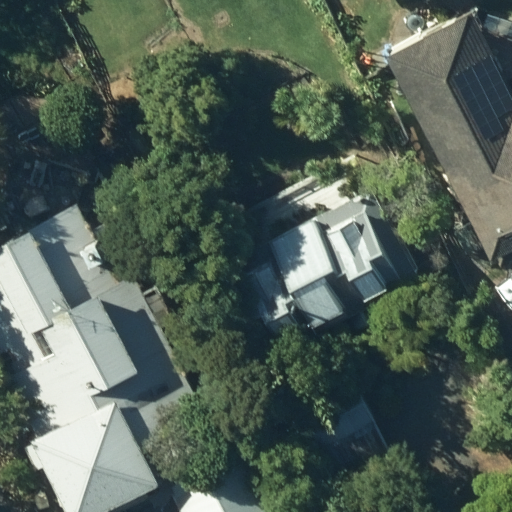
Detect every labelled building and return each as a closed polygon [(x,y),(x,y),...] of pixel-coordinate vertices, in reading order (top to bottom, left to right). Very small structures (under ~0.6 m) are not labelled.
[(469,0),(405,30),(505,240),(511,237),(511,35),(495,0),(469,0)] [(220,255),(265,346),(282,337),(284,342),(356,304),(364,319),(389,306),(381,291),(417,273),(415,267),(426,261),(384,175),(220,255)] [(59,452),(88,507),(174,464),(158,428),(180,418),(172,401),(208,382),(167,295),(180,290),(170,267),(157,275),(145,254),(131,261),(94,182),(0,228),(0,337),(46,428),(30,437),(42,459),(59,452)] [(292,402),(343,508),(413,475),(362,370),(292,402)] [(177,476),(193,511),(284,511),(251,442),(177,476)]
